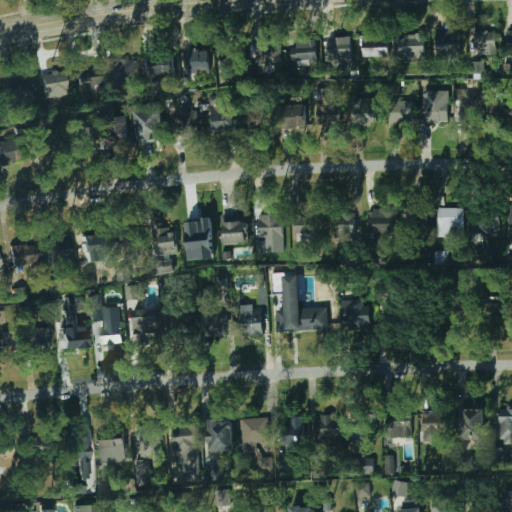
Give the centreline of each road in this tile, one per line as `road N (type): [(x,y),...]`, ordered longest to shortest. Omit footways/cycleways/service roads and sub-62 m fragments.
road 1 (residential): [(511,163),(210,176),(0,207)]
road 2 (residential): [(511,365),(0,397)]
road 3 (secondary): [(0,34),(212,0)]
